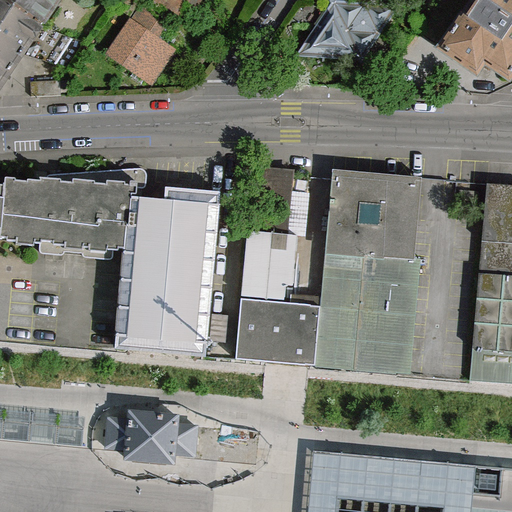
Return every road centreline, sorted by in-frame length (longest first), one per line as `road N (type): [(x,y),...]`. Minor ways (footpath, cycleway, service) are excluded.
road 1 (tertiary): [(215,122),(508,129)]
road 2 (tertiary): [(0,131),(215,122)]
road 3 (residential): [(283,0),(217,101),(215,122)]
